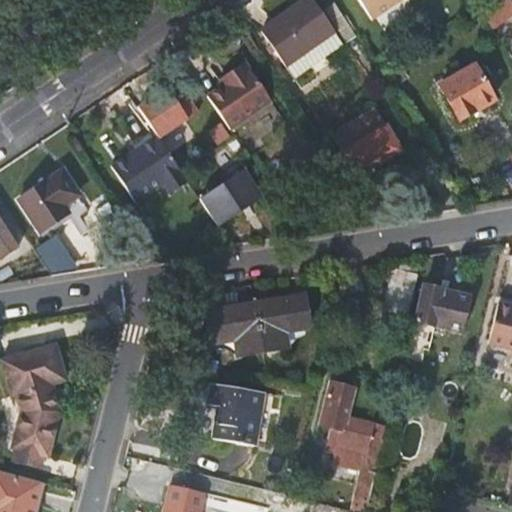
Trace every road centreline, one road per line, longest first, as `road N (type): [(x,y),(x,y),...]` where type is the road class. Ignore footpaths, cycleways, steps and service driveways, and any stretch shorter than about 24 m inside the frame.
road 1 (residential): [(147,278),(511,216)]
road 2 (residential): [(147,278),(89,511)]
road 3 (residential): [(0,130),(196,0)]
road 4 (residential): [(0,301),(147,278)]
